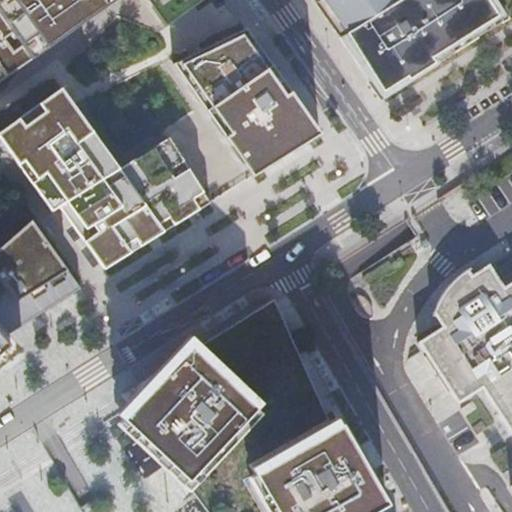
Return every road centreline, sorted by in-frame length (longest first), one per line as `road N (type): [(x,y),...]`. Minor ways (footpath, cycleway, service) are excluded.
road 1 (residential): [(281,255),(0,436)]
road 2 (residential): [(281,255),(430,511)]
road 3 (residential): [(413,172),(288,0)]
road 4 (residential): [(413,172),(281,255)]
